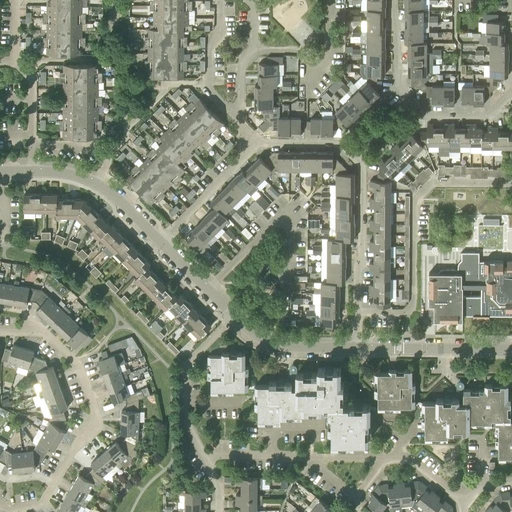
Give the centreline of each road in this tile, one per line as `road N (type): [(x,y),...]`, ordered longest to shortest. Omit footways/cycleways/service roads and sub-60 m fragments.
road 1 (residential): [(359,312),(413,306),(413,201),(435,181),(511,182)]
road 2 (residential): [(359,312),(362,168),(340,144),(255,141)]
road 3 (residential): [(25,511),(40,506),(80,455),(94,423),(79,379),(49,343),(0,332)]
road 4 (residential): [(511,93),(490,116),(419,113),(395,85),(397,0)]
road 5 (residential): [(200,459),(184,424),(181,383),(233,320)]
road 6 (unclassified): [(511,351),(359,348)]
road 7 (residential): [(253,49),(298,51),(319,71),(329,0)]
road 8 (residential): [(158,246),(255,141)]
road 9 (residential): [(239,123),(209,90),(218,0)]
road 10 (unclassified): [(359,348),(277,347),(233,320)]
